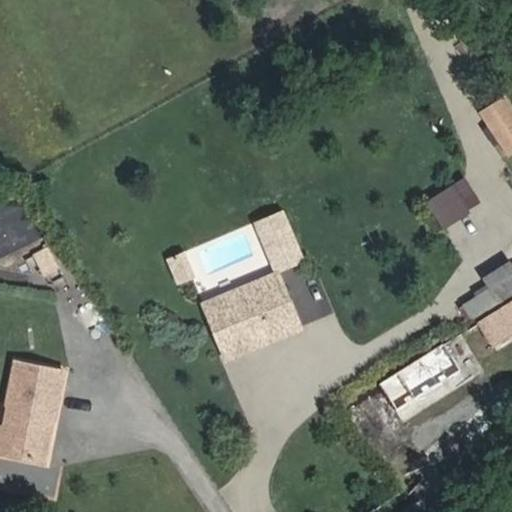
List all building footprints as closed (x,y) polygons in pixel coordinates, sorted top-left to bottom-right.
[(502,156),(511,150),(511,105),(504,91),(475,107),(502,156)] [(421,199),(437,226),(478,202),(462,175),(421,199)] [(0,258),(44,238),(25,197),(0,207),(0,258)] [(44,282),(61,275),(47,245),(31,253),(44,282)] [(162,255),(173,283),(193,276),(182,248),(162,255)] [(272,341),(300,329),(279,280),(261,288),(262,290),(254,293),(252,286),(221,298),(234,330),(216,337),(224,356),(235,351),(238,345),(245,342),(250,345),(271,336),(272,341)] [(216,337),(234,330),(221,298),(203,306),(216,337)] [(511,307),(497,317),(511,340),(511,307)] [(245,342),(238,345),(235,351),(224,356),(226,360),(272,341),(271,336),(250,345),(245,342)] [(400,415),(466,374),(448,347),(383,388),(386,394),(400,415)] [(2,458),(40,466),(48,425),(40,424),(42,415),(57,418),(65,376),(17,367),(9,409),(11,409),(7,432),(2,458)] [(371,443),(401,424),(386,401),(383,402),(381,398),(386,394),(383,388),(347,411),(371,443)] [(40,466),(47,466),(57,418),(42,415),(40,424),(48,425),(40,466)]
